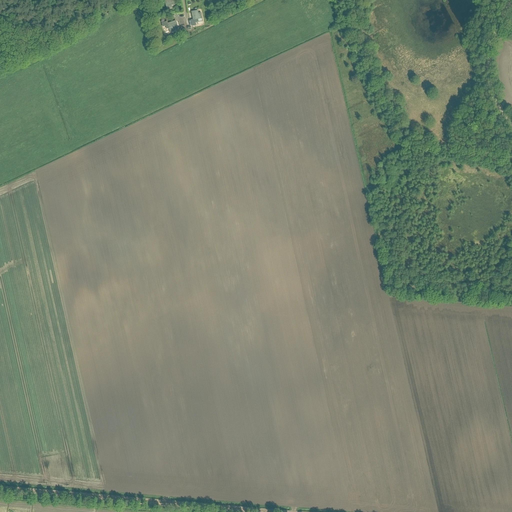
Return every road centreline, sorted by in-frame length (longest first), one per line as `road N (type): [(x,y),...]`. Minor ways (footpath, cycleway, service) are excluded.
road 1 (track): [(0,489),(269,511)]
road 2 (track): [(511,125),(488,73),(509,0)]
